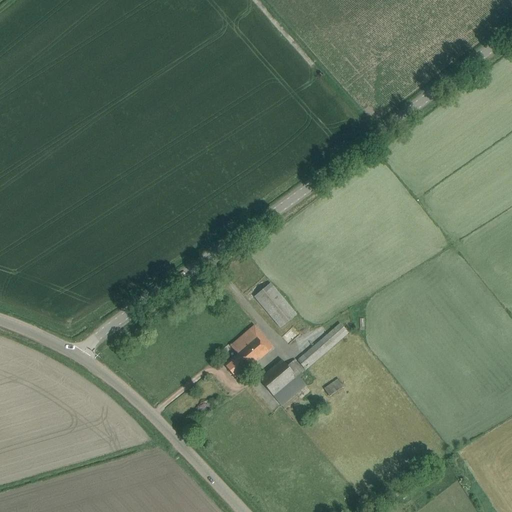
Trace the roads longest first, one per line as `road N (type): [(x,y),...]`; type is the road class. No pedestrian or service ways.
road 1 (tertiary): [(78,353),(511,28)]
road 2 (tertiary): [(242,511),(141,403),(78,353)]
